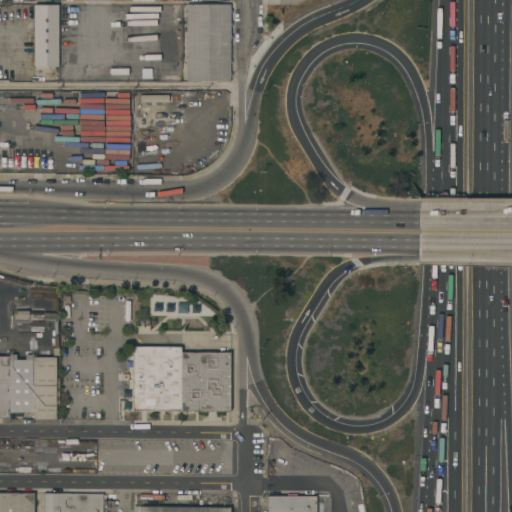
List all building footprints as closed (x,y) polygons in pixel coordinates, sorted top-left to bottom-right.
[(58,66),(34,66),(34,4),(58,4),(58,66)] [(230,9),(232,9),(232,13),(230,13),(230,22),(232,22),(232,26),(230,26),(230,34),(232,34),(232,38),(230,38),(230,59),(232,59),(232,63),(230,63),(230,72),(232,72),(232,76),(230,76),(230,81),(186,81),(186,4),(230,4),(230,9)] [(181,410),(132,410),(133,347),(181,347),(181,410)] [(215,410),(216,418),(207,419),(207,410),(182,410),(182,352),(230,352),(230,410),(215,410)] [(34,413),(31,413),(31,417),(17,417),(17,413),(9,413),(9,417),(0,417),(0,356),(10,356),(10,359),(34,359),(34,413)] [(34,357),(56,357),(56,418),(34,418),(34,413),(34,359),(34,357)] [(34,511),(0,511),(0,492),(35,493),(34,508),(34,511)] [(103,494),(102,511),(43,511),(43,493),(103,494)] [(316,511),(268,511),(268,495),(316,495),(316,511)]
